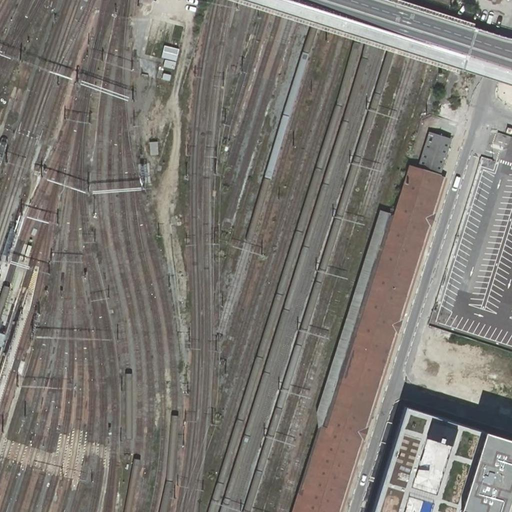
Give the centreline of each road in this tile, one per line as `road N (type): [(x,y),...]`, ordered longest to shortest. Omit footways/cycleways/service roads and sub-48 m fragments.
road 1 (residential): [(353,511),(481,105)]
road 2 (secondary): [(308,0),(511,65)]
road 3 (unknown): [(510,147),(462,294),(466,312),(497,323)]
road 4 (unknown): [(392,387),(511,425)]
